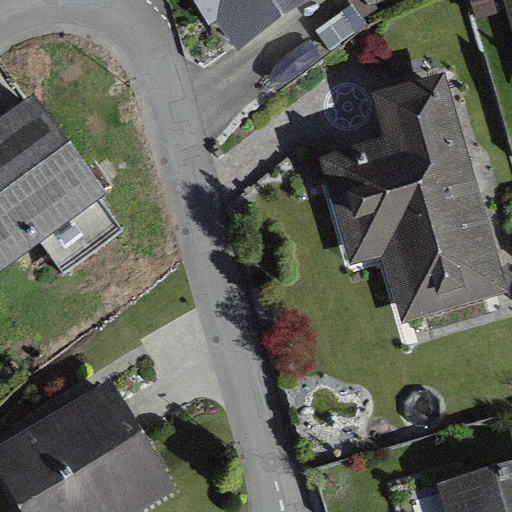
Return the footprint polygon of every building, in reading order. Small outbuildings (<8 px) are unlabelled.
[(191,0),(192,1),(202,10),(216,10),(239,45),(304,0),(191,0)] [(94,196),(32,112),(0,135),(0,265),(33,241),(60,278),(118,235),(91,198),(94,196)] [(377,217),(406,317),(492,291),(447,137),(329,171),(345,226),(377,217)] [(122,511),(160,489),(106,399),(0,461),(0,471),(24,511),(122,511)] [(511,511),(511,473),(446,492),(451,511),(511,511)]
